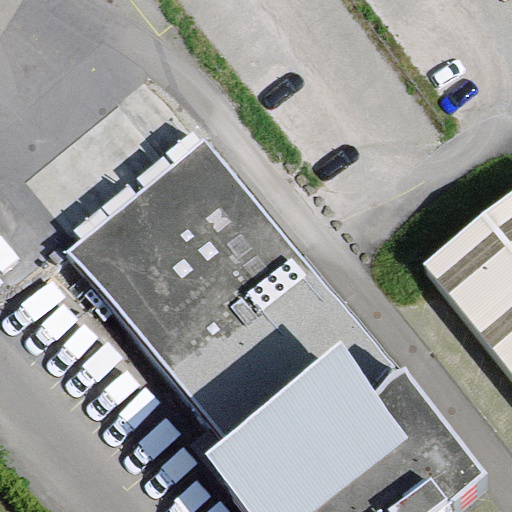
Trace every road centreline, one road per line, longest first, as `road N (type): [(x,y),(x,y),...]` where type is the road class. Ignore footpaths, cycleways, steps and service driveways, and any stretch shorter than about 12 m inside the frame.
road 1 (residential): [(258,187),(152,71),(59,0)]
road 2 (residential): [(0,387),(112,511)]
